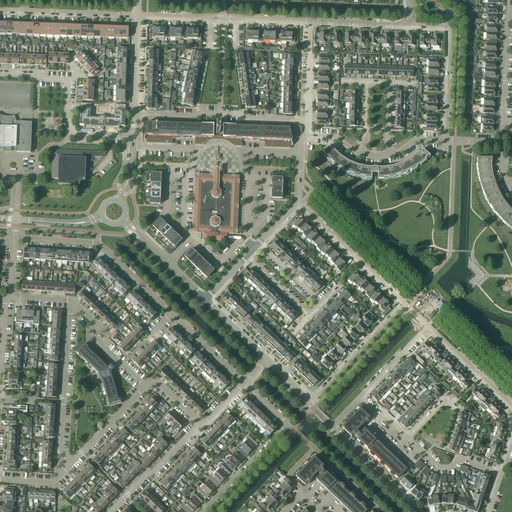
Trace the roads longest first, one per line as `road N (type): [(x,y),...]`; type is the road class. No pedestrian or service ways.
road 1 (residential): [(244,382),(101,245),(14,236)]
road 2 (residential): [(133,138),(72,135),(68,80),(0,73)]
road 3 (residential): [(203,511),(288,424),(244,382)]
road 4 (residential): [(307,121),(133,114)]
road 5 (residential): [(138,13),(311,21)]
road 6 (residential): [(70,467),(60,446),(70,300)]
road 7 (residential): [(417,511),(331,427),(359,398)]
road 8 (residential): [(445,140),(449,30),(401,24)]
road 9 (residential): [(511,408),(403,304)]
road 10 (residential): [(403,304),(298,202)]
road 11 (residential): [(502,142),(509,0)]
road 12 (residential): [(138,13),(0,10)]
road 13 (residential): [(310,401),(403,304)]
road 14 (residential): [(109,511),(200,423)]
